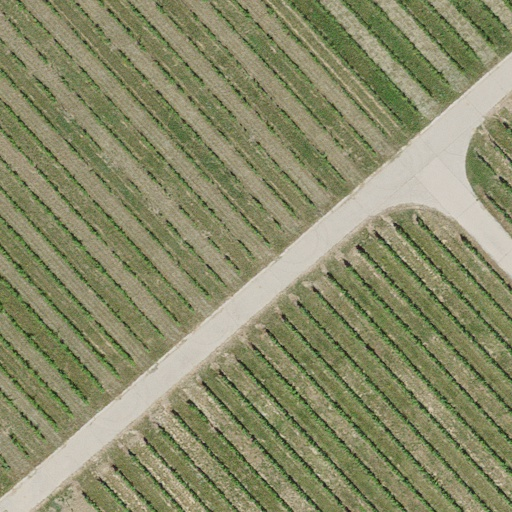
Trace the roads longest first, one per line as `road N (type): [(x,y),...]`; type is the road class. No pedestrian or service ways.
road 1 (track): [(511,71),(7,511)]
road 2 (track): [(412,159),(511,267)]
